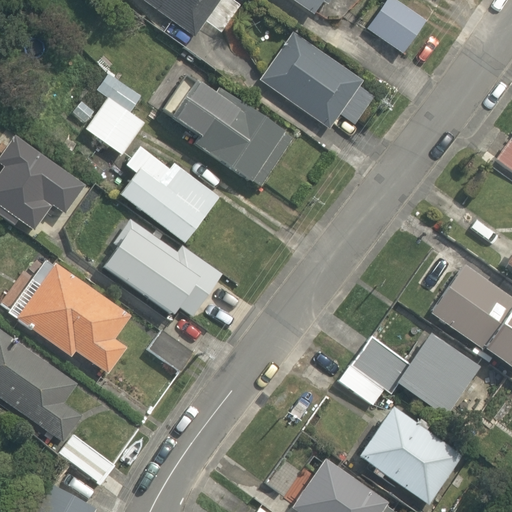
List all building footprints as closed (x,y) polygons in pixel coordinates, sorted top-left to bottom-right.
[(221,0),(138,0),(195,39),(221,0)] [(283,0),(311,18),(323,0),(283,0)] [(396,0),(385,0),(362,32),(399,58),(425,21),(396,0)] [(325,133),(336,116),(352,126),(372,96),(356,85),(359,80),(289,35),(255,87),(325,133)] [(104,70),(96,81),(131,107),(139,96),(104,70)] [(219,103),(190,85),(168,120),(197,138),(192,146),(261,188),(295,134),(227,92),(219,103)] [(121,109),(104,97),(81,130),(119,156),(142,123),(121,109)] [(80,184),(7,138),(0,148),(0,219),(10,226),(14,221),(30,232),(46,207),(60,216),(80,184)] [(182,243),(215,197),(138,141),(120,166),(129,173),(114,194),(182,243)] [(511,143),(507,141),(494,162),(511,173),(511,143)] [(173,251),(124,216),(91,263),(168,317),(175,308),(187,317),(217,274),(177,245),(173,251)] [(128,315),(52,265),(40,256),(15,294),(23,299),(9,320),(68,359),(73,352),(106,375),(124,347),(112,339),(128,315)] [(511,299),(458,265),(425,317),(511,372),(511,299)] [(478,365),(426,332),(392,385),(444,418),(478,365)] [(160,333),(147,353),(174,372),(187,352),(160,333)] [(0,334),(0,399),(58,441),(74,418),(59,407),(74,386),(0,334)] [(399,357),(369,339),(341,387),(370,405),(399,357)] [(428,425),(390,403),(356,460),(370,468),(367,472),(380,480),(382,477),(430,505),(461,454),(423,432),(428,425)] [(115,463),(71,433),(56,454),(100,485),(115,463)] [(289,450),(264,483),(282,496),(307,463),(289,450)] [(398,511),(399,511),(326,460),(290,511),(398,511)] [(91,511),(92,511),(48,485),(31,511),(91,511)]
